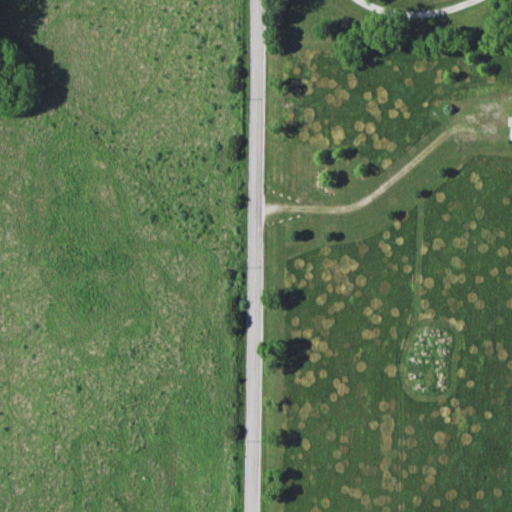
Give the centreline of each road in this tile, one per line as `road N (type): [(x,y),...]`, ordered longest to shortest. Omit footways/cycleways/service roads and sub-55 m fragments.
road 1 (residential): [(256,511),(260,0)]
road 2 (residential): [(259,207),(351,208),(461,124),(489,121)]
road 3 (residential): [(356,0),(418,15),(473,0)]
